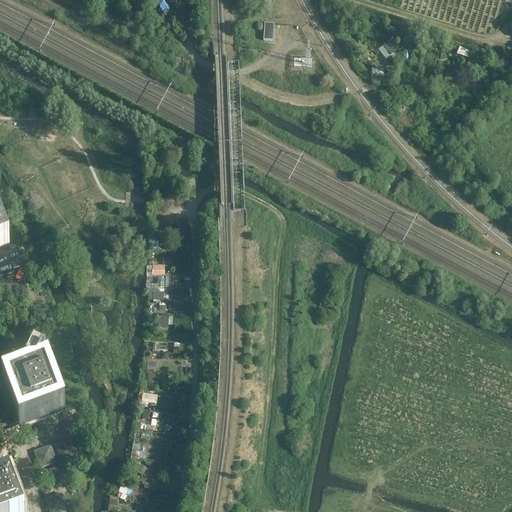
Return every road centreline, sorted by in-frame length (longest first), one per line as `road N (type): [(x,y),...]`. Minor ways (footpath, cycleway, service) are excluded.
road 1 (track): [(193,215),(202,195),(225,188),(283,221),(255,511)]
road 2 (track): [(358,511),(374,481),(424,448),(511,447)]
road 3 (residential): [(0,285),(27,289),(44,333),(39,343),(0,337)]
